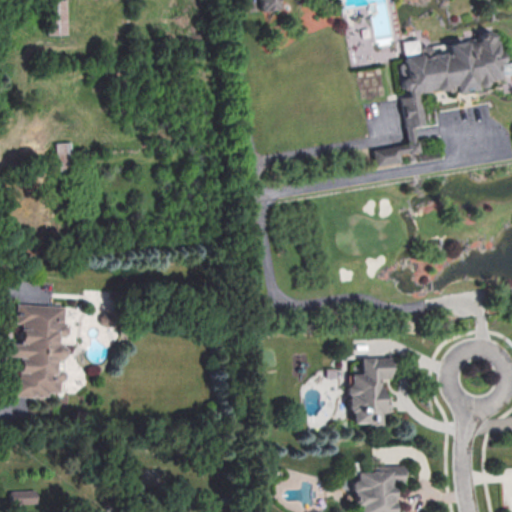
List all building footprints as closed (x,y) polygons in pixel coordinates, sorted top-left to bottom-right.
[(45,0),(65,0),(66,33),(46,34),(45,0)] [(256,0),(258,11),(278,8),(277,0),(256,0)] [(402,40),(402,88),(405,95),(401,96),(402,146),(368,146),(374,163),(398,163),(397,152),(414,152),(414,126),(420,124),(419,94),(452,83),(454,90),(468,90),(487,84),(487,80),(511,72),(511,62),(504,62),(504,59),(492,32),(452,44),(445,44),(440,48),(417,45),(415,40),(402,40)] [(54,142),(68,141),(70,154),(71,169),(56,170),(55,155),(54,142)] [(13,397),(59,392),(57,379),(64,378),(62,369),(55,370),(54,359),(65,357),(63,345),(56,346),(55,337),(65,336),(61,302),(15,308),(17,323),(20,341),(0,343),(0,356),(16,354),(18,375),(10,376),(13,397)] [(360,358),(360,374),(347,374),(348,411),(352,411),(352,422),(368,422),(368,426),(381,426),(381,411),(382,411),(382,378),(390,377),(390,357),(360,358)] [(393,511),(392,482),(404,482),(403,464),(379,465),(379,471),(357,472),(357,481),(352,482),(353,505),(360,505),(360,511),(393,511)]
